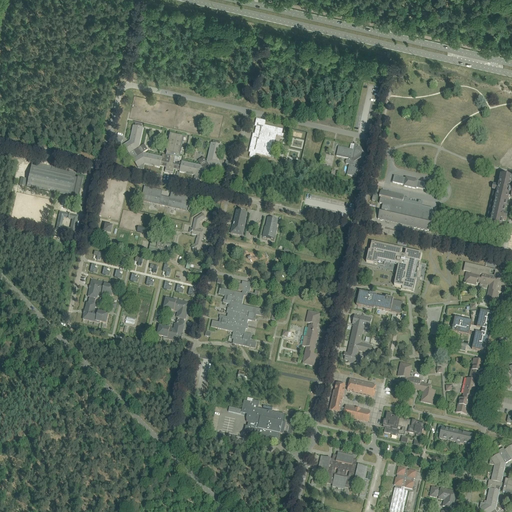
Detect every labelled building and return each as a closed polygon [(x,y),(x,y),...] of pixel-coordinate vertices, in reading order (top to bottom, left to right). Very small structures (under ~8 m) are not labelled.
[(252,138),(249,152),(250,153),(249,157),(255,158),(256,154),(273,158),(274,154),(276,154),(277,152),(270,150),(272,140),(275,141),(276,136),(277,136),(283,137),(283,134),(282,134),(283,130),(277,128),(265,125),(265,121),(256,119),(255,125),(256,126),(254,134),(253,134),(252,138)] [(130,141),(123,145),(129,154),(127,155),(128,157),(128,158),(129,160),(131,161),(132,160),(138,169),(143,170),(144,165),(160,168),(160,166),(162,159),(162,157),(143,153),(148,150),(144,144),(139,148),(143,128),(142,128),(142,126),(135,124),(135,126),(133,126),(130,141)] [(162,159),(160,166),(162,167),(163,164),(166,165),(165,172),(173,173),(175,167),(180,168),(181,166),(173,164),(175,157),(179,158),(179,155),(180,155),(182,148),(181,148),(182,145),(184,137),(170,134),(168,142),(169,142),(168,145),(166,152),(167,152),(166,155),(162,154),(162,157),(162,159)] [(180,168),(179,172),(195,176),(193,181),(194,181),(199,182),(207,176),(209,178),(210,178),(212,177),(213,176),(214,174),(213,173),(222,167),(218,161),(221,145),(220,145),(220,143),(213,141),(212,144),(211,143),(207,162),(203,158),(198,161),(201,166),(182,162),(181,166),(180,168)] [(353,150),(338,147),(336,156),(349,159),(348,160),(347,160),(347,161),(346,161),(346,162),(346,163),(346,164),(347,164),(349,165),(347,175),(356,177),(359,164),(357,161),(365,155),(360,146),(354,145),(355,143),(354,143),(353,150)] [(76,173),(32,163),(26,187),(70,197),(71,195),(74,196),(78,197),(82,179),(78,178),(78,179),(75,178),(76,173)] [(420,182),(418,182),(418,181),(406,178),(405,179),(394,176),(392,183),(402,185),(402,186),(416,189),(416,188),(419,189),(420,182)] [(511,178),(501,176),(498,186),(493,185),(492,190),(494,190),(490,210),(493,210),(492,215),(489,215),(487,220),(491,220),(490,224),(501,227),(503,220),(506,221),(507,216),(504,215),(508,198),(511,198),(511,184),(511,178)] [(144,187),(141,201),(186,211),(189,197),(171,193),(170,198),(161,196),(162,191),(144,187)] [(384,218),(389,220),(392,221),(392,220),(413,225),(413,227),(414,227),(414,228),(415,228),(416,228),(417,228),(417,229),(419,229),(421,229),(421,230),(423,230),(423,229),(425,230),(427,231),(427,230),(429,231),(431,224),(429,224),(433,209),(418,206),(419,203),(401,199),(401,197),(382,193),(382,191),(380,191),(379,197),(380,198),(379,204),(383,204),(381,213),(379,212),(378,219),(380,220),(382,221),(382,220),(383,220),(384,218)] [(247,213),(237,211),(233,225),(231,234),(242,236),(244,228),(243,227),(244,223),(245,223),(247,213)] [(57,226),(56,230),(60,231),(69,233),(74,234),(75,230),(77,221),(78,216),(73,215),(70,214),(70,217),(69,219),(72,220),(70,229),(61,227),(63,218),(66,218),(67,217),(67,214),(64,213),(60,212),(59,217),(57,226)] [(204,240),(205,237),(202,236),(203,231),(197,230),(198,227),(200,222),(206,218),(203,214),(195,219),(193,226),(194,226),(193,229),(190,229),(190,232),(192,233),(192,234),(198,236),(197,239),(196,244),(191,247),(194,252),(200,247),(202,240),(204,241),(204,240)] [(265,226),(263,237),(274,239),(277,229),(276,229),(278,220),(268,218),(266,227),(265,226)] [(104,233),(113,235),(115,226),(106,224),(104,233)] [(151,243),(148,252),(159,254),(159,251),(166,253),(168,244),(158,241),(157,244),(151,243)] [(368,251),(366,262),(366,263),(380,266),(381,261),(385,261),(398,264),(394,286),(402,288),(402,289),(413,291),(414,291),(417,277),(412,276),(413,272),(415,261),(420,263),(422,254),(406,250),(405,256),(401,255),(402,250),(402,249),(372,243),(371,243),(370,251),(368,251)] [(465,263),(463,271),(471,273),(471,274),(469,273),(466,273),(466,276),(465,280),(464,283),(467,284),(473,285),(476,286),(477,283),(477,280),(478,281),(478,283),(480,284),(479,288),(486,290),(487,285),(489,286),(486,300),(485,303),(488,303),(493,305),(496,305),(496,302),(498,296),(499,293),(496,292),(493,292),(493,291),(503,293),(508,273),(495,270),(495,271),(493,278),(489,277),(489,275),(491,269),(465,263)] [(166,273),(166,276),(169,277),(171,270),(167,269),(168,266),(165,265),(163,272),(166,273)] [(109,276),(110,273),(107,272),(107,268),(104,268),(102,275),(109,276)] [(120,271),(116,270),(114,278),(122,279),(122,276),(119,275),(120,271)] [(84,314),(82,319),(100,324),(100,323),(106,324),(109,314),(94,311),(96,305),(94,305),(96,299),(97,299),(98,294),(113,297),(115,287),(109,285),(109,284),(92,280),(90,286),(91,286),(91,289),(90,289),(88,297),(89,297),(88,303),(86,303),(84,311),(85,311),(85,314),(84,314)] [(234,340),(233,344),(255,349),(257,343),(249,341),(250,337),(252,338),(252,335),(245,333),(246,329),(247,330),(248,325),(247,324),(248,320),(255,322),(256,319),(254,319),(255,315),(263,317),(264,310),(242,305),(244,296),(255,299),(256,297),(258,297),(259,292),(255,291),(254,294),(249,293),(252,284),(242,282),(244,282),(243,285),(239,284),(238,290),(243,291),(242,294),(220,289),(218,295),(226,297),(225,301),(223,300),(223,303),(230,304),(229,308),(228,308),(226,313),(228,313),(227,317),(220,316),(219,318),(221,319),(220,323),(212,321),(211,327),(233,332),(232,339),(234,340)] [(181,286),(177,285),(176,292),(183,294),(184,290),(180,289),(181,286)] [(356,305),(373,309),(374,308),(400,314),(403,302),(393,300),(393,299),(386,297),(385,299),(376,297),(377,295),(359,291),(356,305)] [(160,325),(157,336),(163,337),(163,338),(180,343),(182,337),(181,337),(181,334),(182,334),(184,326),(183,326),(184,320),(186,320),(188,312),(187,312),(187,309),(188,309),(190,304),(172,299),(172,300),(166,299),(163,310),(167,311),(168,310),(178,312),(176,318),(178,318),(176,324),(175,324),(173,329),(164,327),(164,326),(160,325)] [(487,335),(488,330),(491,331),(494,314),(480,311),(476,327),(471,326),(472,322),(454,318),(451,332),(469,336),(470,331),(475,332),(472,349),(486,352),(490,335),(487,335)] [(317,328),(320,314),(308,312),(306,321),(308,324),(311,324),(311,326),(309,325),(306,337),(304,337),(302,347),(306,347),(302,364),(314,367),(316,358),(314,355),(311,354),(311,353),(314,353),(319,330),(316,330),(317,328)] [(344,353),(344,357),(345,357),(344,361),(347,361),(348,361),(349,363),(351,363),(354,362),(354,363),(357,363),(360,364),(361,361),(361,359),(360,359),(360,356),(357,356),(358,351),(366,353),(369,354),(370,353),(372,354),(374,348),(371,347),(371,346),(360,344),(364,327),(370,328),(372,319),(354,315),(352,323),(354,325),(350,342),(351,342),(351,344),(350,344),(350,348),(349,354),(348,355),(348,354),(344,353)] [(126,323),(135,325),(136,319),(128,317),(126,323)] [(476,375),(481,376),(484,361),(473,359),(469,379),(468,379),(467,386),(465,386),(462,397),(465,398),(465,399),(459,398),(456,413),(466,415),(470,397),(473,397),(477,376),(476,376),(476,375)] [(432,405),(435,391),(430,390),(431,386),(420,383),(421,380),(414,379),(413,379),(409,378),(412,366),(400,363),(397,377),(403,378),(401,384),(407,385),(406,389),(411,390),(411,391),(414,392),(414,388),(419,389),(418,391),(423,392),(421,402),(432,405)] [(374,397),(376,386),(350,380),(347,391),(374,397)] [(344,405),(341,404),(345,386),(336,384),(335,391),(334,391),(330,410),(339,412),(339,411),(344,412),(343,417),(368,422),(370,412),(345,406),(345,409),(343,408),(344,405)] [(242,410),(241,413),(250,415),(246,432),(261,436),(260,438),(264,439),(264,437),(278,440),(280,434),(281,434),(284,422),(282,422),(284,414),(258,409),(259,402),(253,400),(253,403),(244,401),(242,410)] [(404,432),(408,433),(410,428),(411,428),(413,421),(407,420),(406,422),(404,421),(405,420),(393,417),(393,419),(391,418),(392,415),(387,414),(386,421),(384,421),(383,426),(385,426),(384,433),(391,435),(391,436),(397,437),(398,434),(403,435),(404,432)] [(410,428),(408,433),(414,434),(415,433),(417,433),(416,436),(420,437),(422,430),(423,430),(425,425),(419,424),(418,426),(416,425),(417,422),(413,421),(411,428),(410,428)] [(438,425),(437,433),(440,434),(439,439),(456,443),(456,444),(460,445),(460,444),(464,445),(464,443),(470,445),(473,436),(442,428),(442,426),(438,425)] [(489,464),(489,465),(494,466),(491,481),(501,483),(506,464),(511,460),(511,445),(505,450),(504,449),(500,450),(498,452),(499,454),(490,459),(489,464)] [(336,460),(323,457),(323,461),(321,461),(319,469),(321,469),(320,473),(325,474),(322,484),(327,485),(328,481),(333,482),(332,486),(344,489),(345,485),(351,487),(350,490),(354,491),(356,482),(361,483),(362,479),(364,479),(366,471),(364,471),(365,467),(352,464),(353,459),(349,458),(350,456),(342,454),(341,456),(337,455),(336,460)] [(405,470),(406,470),(398,468),(396,475),(397,475),(397,479),(396,478),(394,486),(396,486),(405,488),(412,490),(414,483),(413,482),(414,479),(415,479),(416,472),(409,470),(409,471),(405,470)] [(489,480),(487,489),(489,489),(499,491),(500,487),(503,488),(502,492),(505,493),(505,494),(511,495),(511,480),(508,480),(505,480),(504,484),(501,483),(491,481),(489,480)] [(404,491),(405,488),(396,486),(395,489),(389,511),(402,511),(407,492),(404,491)] [(451,511),(452,509),(454,509),(457,497),(456,496),(456,494),(454,493),(454,492),(441,489),(440,492),(438,491),(439,489),(436,488),(432,487),(430,497),(436,498),(437,497),(439,497),(438,499),(444,501),(446,501),(446,502),(444,507),(443,506),(443,507),(445,507),(444,511),(441,511),(442,511),(451,511)] [(481,503),(480,508),(481,511),(496,511),(495,511),(500,491),(499,491),(489,489),(486,504),(481,503)]
